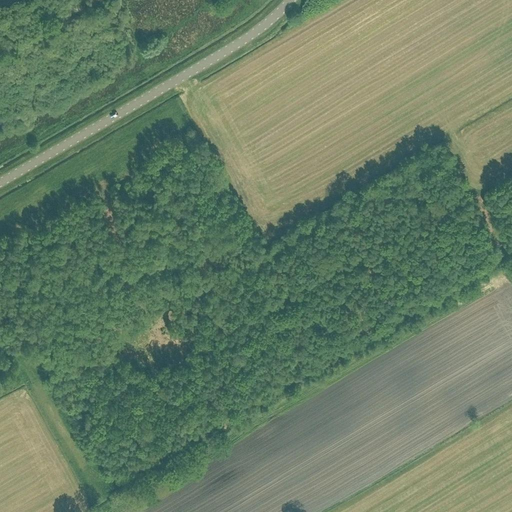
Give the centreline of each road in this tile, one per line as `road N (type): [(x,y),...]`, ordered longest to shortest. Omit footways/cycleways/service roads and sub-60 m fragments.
road 1 (unclassified): [(0,183),(208,65),(292,0)]
road 2 (track): [(0,347),(37,386),(100,502)]
